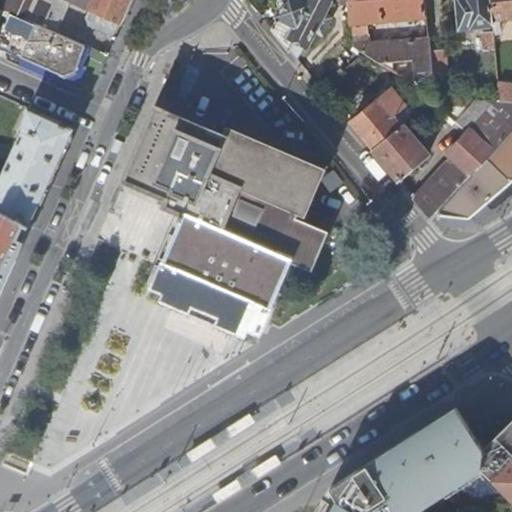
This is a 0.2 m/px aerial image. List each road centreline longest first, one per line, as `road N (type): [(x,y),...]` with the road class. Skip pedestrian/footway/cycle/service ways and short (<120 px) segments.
road 1 (primary): [(451,266),(64,511)]
road 2 (residential): [(451,266),(218,0)]
road 3 (primary): [(234,511),(507,336)]
road 4 (tertiary): [(0,380),(111,121)]
road 5 (tertiary): [(111,121),(140,60),(214,0)]
road 6 (residential): [(0,73),(111,121)]
